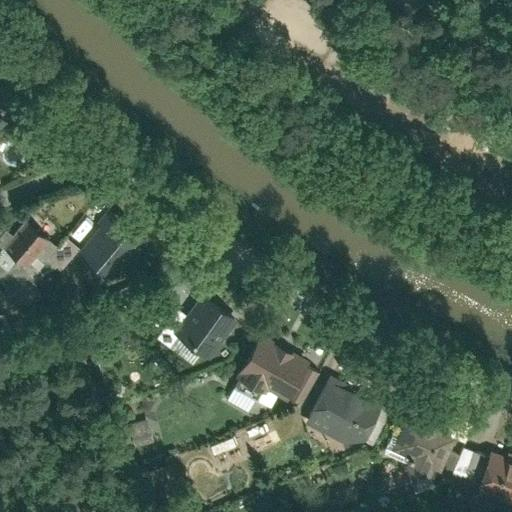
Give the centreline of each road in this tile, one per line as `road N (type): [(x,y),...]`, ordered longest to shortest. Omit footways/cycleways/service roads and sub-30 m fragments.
road 1 (residential): [(111,158),(235,251),(398,349),(511,401)]
road 2 (residential): [(0,28),(111,158)]
road 3 (residential): [(0,204),(111,158)]
